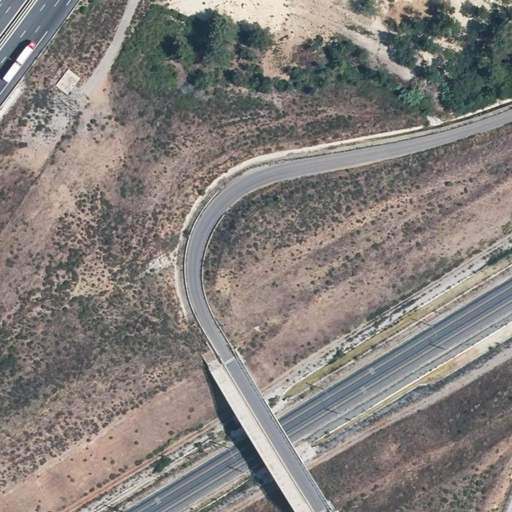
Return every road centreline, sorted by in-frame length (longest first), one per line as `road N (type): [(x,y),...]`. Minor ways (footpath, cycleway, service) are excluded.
road 1 (unclassified): [(231,360),(199,301),(196,249),(231,191),(264,173),(511,115)]
road 2 (unclassified): [(231,360),(323,511)]
